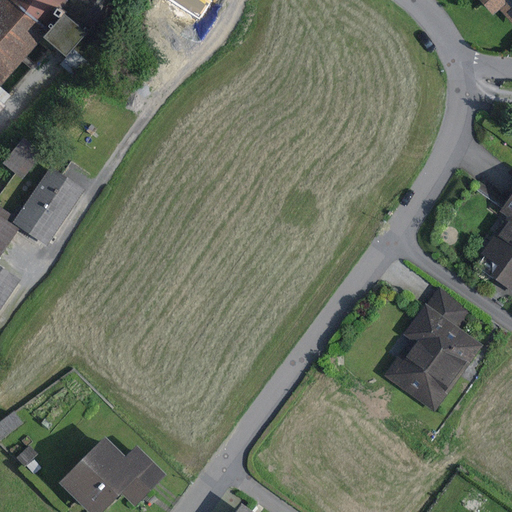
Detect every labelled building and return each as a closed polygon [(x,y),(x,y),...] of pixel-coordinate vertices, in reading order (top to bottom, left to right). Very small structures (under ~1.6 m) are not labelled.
[(4,94),(55,37),(78,56),(83,49),(88,53),(105,36),(127,0),(9,0),(0,11),(0,115),(4,119),(16,104),(4,94)] [(511,0),(485,0),(493,9),(502,2),(511,13),(511,0)] [(166,50),(180,58),(184,52),(170,44),(166,50)] [(166,50),(165,49),(150,72),(166,81),(180,58),(166,50)] [(125,75),(116,88),(134,101),(143,88),(125,75)] [(51,152),(35,139),(16,162),(32,176),(51,152)] [(61,169),(26,221),(55,241),(91,189),(61,169)] [(511,285),(511,194),(504,206),(511,211),(511,218),(488,251),(502,261),(494,273),(511,285)] [(1,201),(0,202),(0,210),(15,221),(19,214),(1,201)] [(0,210),(0,254),(5,258),(26,228),(15,221),(0,210)] [(0,325),(3,322),(0,320),(0,315),(26,279),(0,260),(0,325)] [(461,328),(474,309),(443,286),(410,332),(416,336),(390,372),(437,407),(483,344),(461,328)] [(100,436),(57,480),(90,511),(98,511),(121,488),(137,503),(165,473),(135,445),(122,458),(100,436)] [(250,511),(237,503),(230,511),(250,511)]
